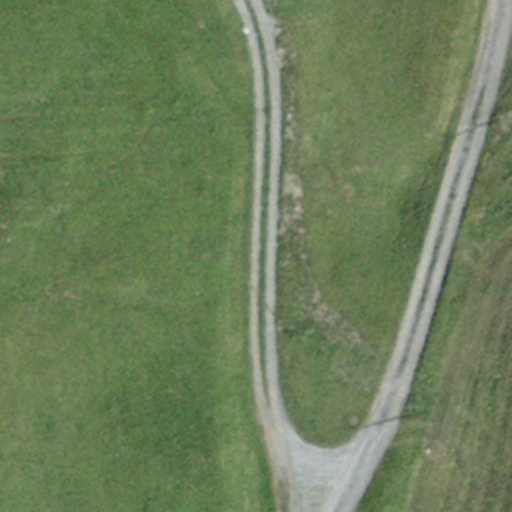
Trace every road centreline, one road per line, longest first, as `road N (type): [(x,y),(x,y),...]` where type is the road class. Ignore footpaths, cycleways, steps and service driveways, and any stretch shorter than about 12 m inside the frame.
road 1 (track): [(328,511),(405,376),(488,0)]
road 2 (track): [(244,0),(271,79),(260,349),(290,511)]
